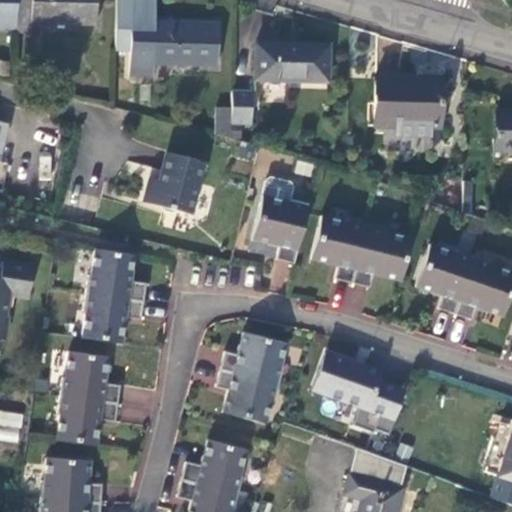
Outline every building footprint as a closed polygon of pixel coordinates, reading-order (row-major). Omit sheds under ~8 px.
[(17,0),(0,0),(0,28),(16,29),(17,0)] [(17,0),(16,29),(15,35),(32,35),(32,24),(96,26),(96,0),(17,0)] [(155,0),(115,0),(113,52),(130,53),(130,31),(154,31),(153,23),(155,23),(155,0)] [(218,25),(155,23),(153,23),(154,31),(130,31),(130,53),(130,77),(152,78),(153,63),(216,65),(218,25)] [(329,46),(256,44),(255,81),(328,83),(329,46)] [(441,78),(376,76),(375,129),(399,129),(399,142),(432,143),(432,129),(440,130),(441,78)] [(252,91),(233,90),(232,110),(231,126),(250,126),(252,91)] [(231,126),(232,110),(216,109),(214,135),(231,139),(231,126)] [(511,110),(497,111),(497,153),(511,152),(511,110)] [(191,215),(205,163),(163,152),(155,181),(150,180),(143,205),(191,215)] [(471,207),(472,181),(462,181),(461,207),(471,207)] [(276,260),(294,264),(309,205),(291,201),(290,204),(263,197),(252,240),(280,247),(276,260)] [(335,280),(352,284),(367,225),(350,221),(349,224),(321,217),(311,260),(338,267),(335,280)] [(367,225),(352,284),(370,289),(373,276),(401,283),(412,240),(384,233),(385,230),(367,225)] [(438,309),(455,315),(475,258),(458,252),(457,255),(430,246),(415,287),(442,297),(438,309)] [(87,275),(84,293),(143,302),(146,284),(130,281),(133,255),(94,249),(90,275),(87,275)] [(475,258),(455,315),(472,321),(476,309),(503,318),(511,292),(511,274),(491,267),(492,264),(475,258)] [(30,297),(35,265),(5,262),(2,283),(0,282),(0,339),(7,340),(11,316),(9,316),(11,293),(30,297)] [(143,302),(84,293),(82,311),(85,312),(81,338),(121,344),(125,317),(140,320),(143,302)] [(225,352),(220,370),(280,385),(284,368),(281,367),(287,344),(244,333),(238,355),(225,352)] [(61,377),(58,395),(117,404),(120,386),(104,384),(108,357),(68,351),(64,378),(61,377)] [(312,394),(356,405),(351,424),(392,434),(407,377),(322,356),(312,394)] [(280,385),(220,370),(216,387),(229,391),(223,413),(266,425),(272,402),(275,403),(280,385)] [(117,404),(58,395),(56,413),(59,414),(55,440),(95,446),(98,420),(114,422),(117,404)] [(0,440),(19,442),(22,412),(0,409),(0,440)] [(511,434),(511,422),(501,418),(482,472),(497,478),(511,434)] [(482,472),(475,494),(476,494),(511,506),(511,434),(497,478),(482,472)] [(185,462),(181,480),(238,495),(243,477),(240,477),(247,451),(208,440),(201,466),(185,462)] [(395,511),(406,469),(357,450),(344,496),(361,501),(357,511),(395,511)] [(39,480),(38,499),(99,503),(100,503),(101,485),(87,484),(89,460),(44,457),(42,481),(39,480)] [(233,511),(238,495),(181,480),(176,497),(192,501),(188,511),(230,511),(231,511),(233,511)] [(99,503),(38,499),(37,511),(99,511),(100,503),(99,503)]
